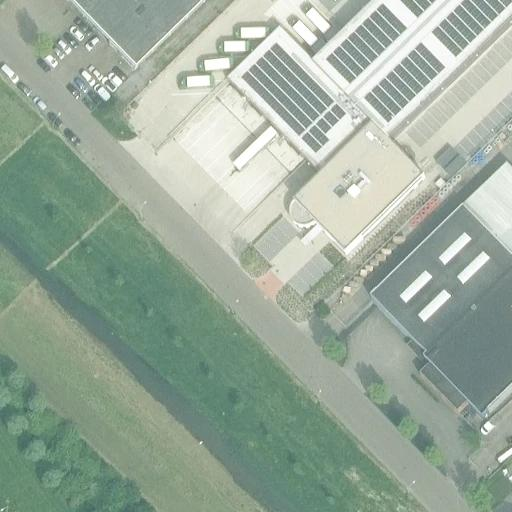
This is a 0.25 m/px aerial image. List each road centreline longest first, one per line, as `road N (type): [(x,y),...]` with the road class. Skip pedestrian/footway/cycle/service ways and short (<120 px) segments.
road 1 (residential): [(448,511),(0,49)]
road 2 (unknown): [(298,358),(374,285),(511,126)]
